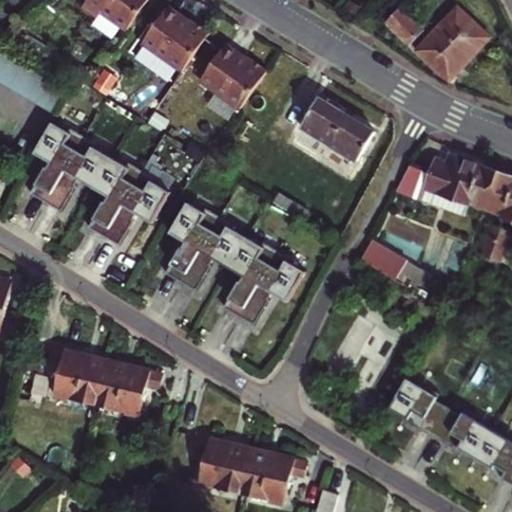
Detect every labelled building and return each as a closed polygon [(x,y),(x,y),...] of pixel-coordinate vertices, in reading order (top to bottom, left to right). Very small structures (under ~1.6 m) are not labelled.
[(77,0),(88,7),(91,4),(119,24),(136,0),(77,0)] [(162,0),(135,36),(175,65),(202,27),(184,14),(183,16),(175,10),(162,0)] [(388,0),(374,15),(383,23),(396,8),(399,5),(393,0),(388,0)] [(405,43),(418,29),(396,8),(383,23),(405,43)] [(453,9),(427,37),(413,52),(430,67),(446,81),(485,39),(453,9)] [(224,44),(196,79),(235,109),(264,72),(246,58),(244,60),(236,53),(224,44)] [(66,88),(0,48),(0,80),(52,111),(66,88)] [(321,100),(304,129),(360,162),(378,132),(364,125),(338,109),(321,100)] [(57,124),(54,123),(38,154),(43,157),(51,161),(34,191),(64,208),(81,179),(87,182),(102,191),(110,196),(93,226),(122,244),(139,215),(146,219),(154,224),(172,192),(57,124)] [(263,169),(277,146),(264,139),(250,161),(263,169)] [(456,161),(446,157),(443,166),(429,161),(425,173),(419,189),(423,190),(455,202),(463,205),(464,203),(477,168),(456,161)] [(419,189),(425,173),(407,166),(393,194),(418,203),(423,190),(419,189)] [(477,168),(464,203),(499,216),(511,181),(495,175),(477,168)] [(499,216),(498,218),(511,223),(511,181),(499,216)] [(301,199),(283,188),(279,195),(297,205),(301,199)] [(450,215),(455,202),(423,190),(418,203),(450,215)] [(297,205),(279,195),(272,207),(307,228),(313,218),(296,207),(297,205)] [(307,272),(189,203),(173,233),(180,237),(186,241),(169,270),(199,288),(216,258),(222,262),(237,271),(245,275),(227,306),(257,323),(274,295),(280,299),(289,304),(307,272)] [(495,265),(506,234),(494,230),(488,228),(477,258),(495,265)] [(511,271),(511,236),(506,234),(495,265),(511,271)] [(408,286),(414,275),(367,248),(361,259),(408,286)] [(420,278),(414,275),(408,286),(413,289),(420,278)] [(420,278),(413,289),(424,295),(431,284),(420,278)] [(0,320),(10,283),(0,280),(0,320)] [(20,308),(14,334),(27,337),(34,312),(20,308)] [(96,405),(101,385),(107,361),(80,355),(50,347),(47,361),(61,365),(53,395),(96,405)] [(107,361),(101,385),(96,405),(139,416),(147,387),(159,390),(163,376),(131,368),(107,361)] [(412,381),(409,380),(393,408),(413,420),(454,444),(496,469),(498,465),(503,468),(509,471),(506,479),(511,482),(511,437),(465,410),(463,414),(437,400),(439,397),(412,381)] [(205,403),(191,400),(185,426),(199,429),(205,403)] [(195,437),(192,450),(204,453),(197,482),(241,493),(250,449),(229,445),(195,437)] [(281,456),(250,449),(241,493),(282,502),(290,473),(301,476),(305,462),(281,456)] [(331,511),(335,500),(320,495),(314,511),(331,511)] [(0,511),(7,511),(11,509),(0,497),(0,511)]
